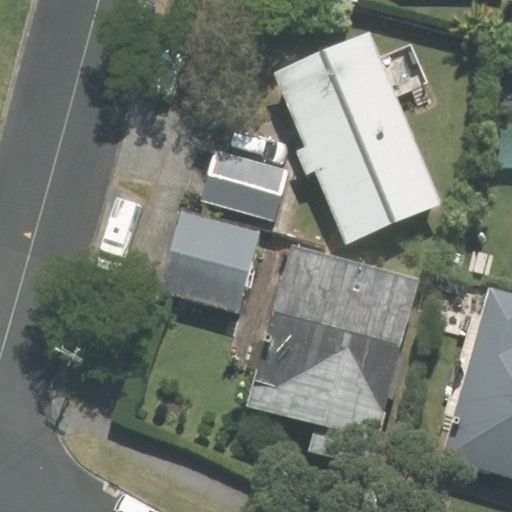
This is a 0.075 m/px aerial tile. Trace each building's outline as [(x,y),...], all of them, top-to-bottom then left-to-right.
[(440,210),(371,44),(275,84),(305,154),(295,158),(305,179),(314,176),(345,249),(440,210)] [(281,176),(215,158),(201,208),(268,226),(281,176)] [(259,237),(181,217),(160,296),(239,317),(259,237)] [(377,449),(419,291),(293,258),(252,414),(314,430),(306,462),(361,476),(369,447),(377,449)] [(511,304),(484,298),(441,467),(511,486),(511,304)]
